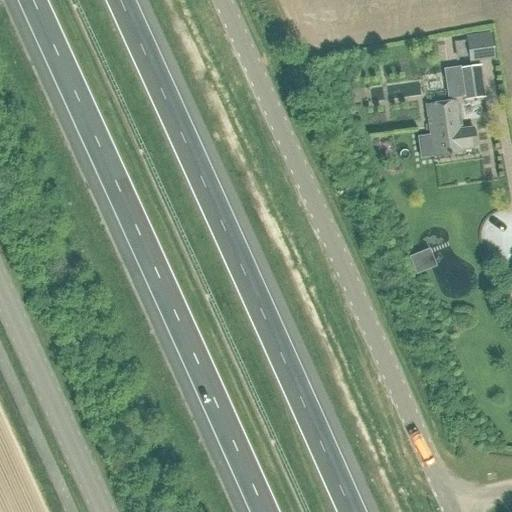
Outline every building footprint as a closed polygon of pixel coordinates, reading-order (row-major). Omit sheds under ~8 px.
[(490,33),(464,37),(465,41),(468,58),(493,54),(491,42),(490,33)] [(465,41),(453,42),(456,60),(468,58),(465,41)] [(479,66),(460,69),(464,99),(465,101),(483,98),(485,98),(480,66),(479,66)] [(458,69),(443,71),(447,101),(464,99),(460,69),(458,69)] [(461,129),(457,103),(426,107),(430,137),(418,138),(421,159),(461,154),(461,152),(477,150),(474,128),(461,129)]
